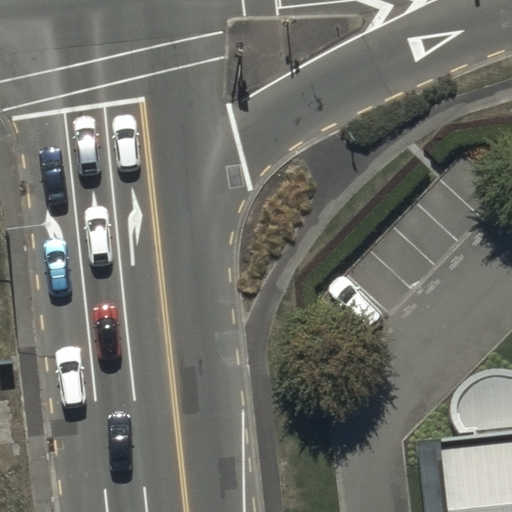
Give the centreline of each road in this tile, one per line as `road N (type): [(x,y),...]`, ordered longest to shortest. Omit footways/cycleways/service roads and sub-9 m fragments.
road 1 (primary): [(511,24),(401,59),(238,144),(153,220)]
road 2 (secondary): [(181,511),(153,220)]
road 3 (secondary): [(153,220),(127,0)]
